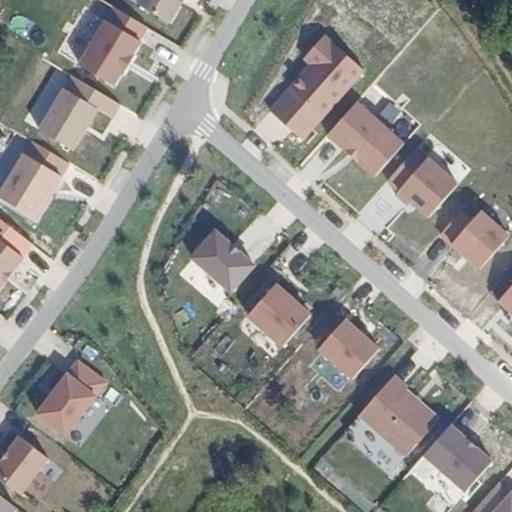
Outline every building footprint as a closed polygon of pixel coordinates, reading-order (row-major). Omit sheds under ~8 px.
[(142,0),(140,4),(174,25),(189,0),(142,0)] [(144,47),(114,28),(84,68),(119,89),(144,47)] [(307,64),(268,104),(301,135),(362,65),(319,31),(301,56),(307,64)] [(74,152),(99,114),(109,121),(120,105),(74,74),(38,128),(74,152)] [(356,103),(326,136),(374,180),(404,146),(356,103)] [(418,150),(388,183),(399,193),(396,199),(406,208),(410,205),(426,218),(456,184),(418,150)] [(66,175),(32,153),(6,196),(40,217),(66,175)] [(482,210),(472,221),(461,211),(439,236),(479,272),(511,236),(482,210)] [(0,282),(24,252),(0,232),(0,282)] [(214,235),(190,261),(228,295),(252,269),(214,235)] [(511,285),(498,302),(511,314),(511,285)] [(275,289),(247,321),(279,349),(307,318),(275,289)] [(347,324),(321,353),(350,380),(377,350),(347,324)] [(77,359),(30,419),(62,443),(109,383),(77,359)] [(396,378),(360,418),(404,458),(438,421),(404,391),(407,387),(396,378)] [(447,430),(420,459),(465,499),(492,470),(447,430)] [(15,440),(0,459),(0,484),(19,500),(47,465),(15,440)] [(498,489),(479,511),(511,511),(511,495),(511,496),(509,498),(498,489)] [(0,499),(0,511),(15,511),(16,511),(0,499)]
